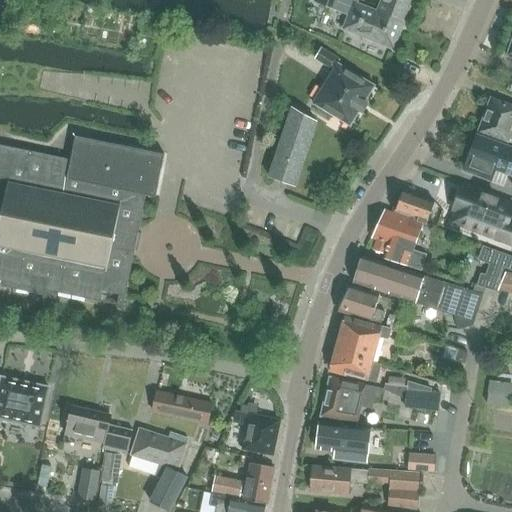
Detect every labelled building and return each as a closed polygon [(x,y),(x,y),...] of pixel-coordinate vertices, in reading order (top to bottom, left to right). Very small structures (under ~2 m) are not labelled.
[(381,0),(377,12),(403,23),(412,0),(381,0)] [(403,23),(377,12),(354,3),(343,29),(393,49),(403,23)] [(350,126),(375,86),(338,63),(340,60),(322,49),(315,59),(334,70),(313,104),(350,126)] [(511,106),(491,98),(478,132),(508,143),(507,145),(511,146),(511,106)] [(295,186),(316,122),(293,108),(269,177),(295,186)] [(71,160),(0,145),(0,280),(4,281),(5,276),(45,285),(44,289),(93,300),(95,289),(125,295),(134,251),(137,251),(139,242),(141,233),(138,233),(146,195),(155,197),(164,155),(75,136),(71,160)] [(511,148),(477,136),(464,171),(492,181),(496,169),(511,175),(511,180),(510,186),(511,186),(511,148)] [(511,209),(511,205),(462,187),(453,210),(457,212),(453,223),(500,241),(511,209)] [(393,213),(423,223),(426,224),(434,202),(405,191),(404,191),(401,199),(397,198),(393,210),(394,210),(393,213)] [(423,223),(393,213),(385,210),(373,238),(377,239),(374,249),(372,255),(408,267),(413,251),(423,223)] [(425,255),(413,251),(408,267),(419,271),(425,255)] [(483,295),(474,292),(464,289),(361,256),(353,282),(455,315),(458,330),(473,325),(483,295)] [(474,292),(483,295),(485,288),(497,291),(501,274),(478,269),(474,285),(476,286),(474,292)] [(381,324),(384,312),(375,309),(379,295),(350,286),(338,311),(371,322),(371,321),(381,324)] [(334,352),(372,363),(374,353),(379,336),(388,339),(390,329),(344,317),(342,327),(339,326),(336,337),(338,338),(337,342),(334,352)] [(331,354),(328,366),(330,367),(329,371),(331,371),(352,377),(353,376),(376,381),(378,372),(380,365),(372,363),(334,352),(333,355),(331,354)] [(0,380),(0,418),(40,427),(49,387),(1,377),(0,380)] [(372,410),(377,388),(373,387),(330,377),(321,417),(341,421),(357,422),(360,408),(372,410)] [(486,405),(510,408),(511,397),(511,384),(489,381),(487,393),(488,393),(486,405)] [(407,382),(406,391),(430,394),(431,389),(407,382)] [(208,424),(212,404),(157,391),(153,411),(208,424)] [(438,411),(438,410),(440,395),(430,394),(406,391),(404,407),(438,411)] [(111,417),(71,408),(65,433),(104,442),(103,448),(127,454),(133,430),(109,424),(111,417)] [(273,456),(281,420),(250,414),(235,411),(233,421),(247,424),(242,449),(273,456)] [(365,466),(369,429),(319,423),(315,449),(343,452),(342,463),(365,466)] [(168,438),(140,429),(131,455),(160,465),(156,475),(162,477),(150,501),(170,511),(187,478),(177,472),(188,439),(170,433),(168,438)] [(106,453),(102,482),(114,483),(116,484),(120,456),(106,453)] [(434,473),(435,455),(408,453),(407,471),(434,473)] [(215,476),(212,492),(244,498),(243,499),(267,504),(274,467),(250,463),(247,483),(215,476)] [(367,485),(368,470),(312,466),(311,492),(349,494),(349,483),(367,485)] [(95,500),(99,472),(83,469),(78,497),(95,500)] [(417,511),(417,507),(419,473),(390,471),(387,509),(417,511)] [(102,482),(98,506),(111,508),(114,483),(102,482)] [(263,511),(265,504),(212,493),(209,506),(216,507),(214,511),(263,511)]
